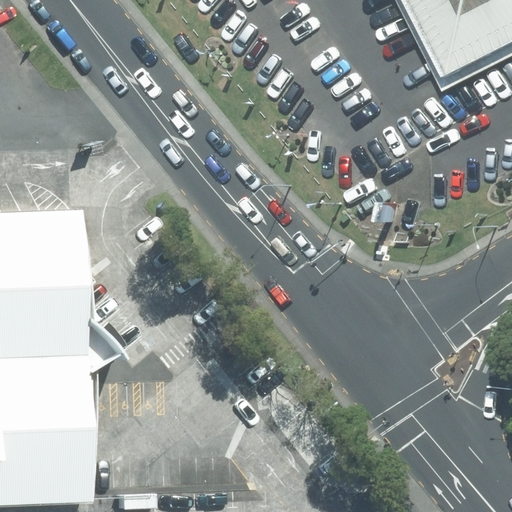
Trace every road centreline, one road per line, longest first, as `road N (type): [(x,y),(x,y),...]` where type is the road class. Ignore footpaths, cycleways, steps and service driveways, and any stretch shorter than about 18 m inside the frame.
road 1 (secondary): [(66,0),(373,363)]
road 2 (secondary): [(373,363),(511,292)]
road 3 (secondary): [(511,327),(473,410),(461,461)]
road 4 (secondary): [(373,363),(461,461)]
